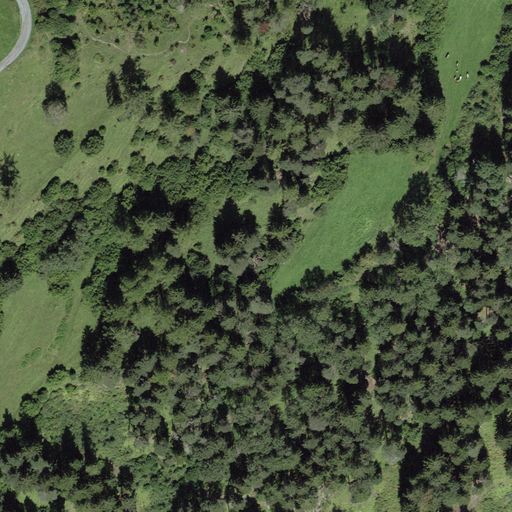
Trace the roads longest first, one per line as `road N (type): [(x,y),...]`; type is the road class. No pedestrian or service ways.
road 1 (track): [(0,438),(49,387),(70,330),(169,187)]
road 2 (track): [(176,44),(197,13),(220,1),(239,14),(248,40),(202,134)]
